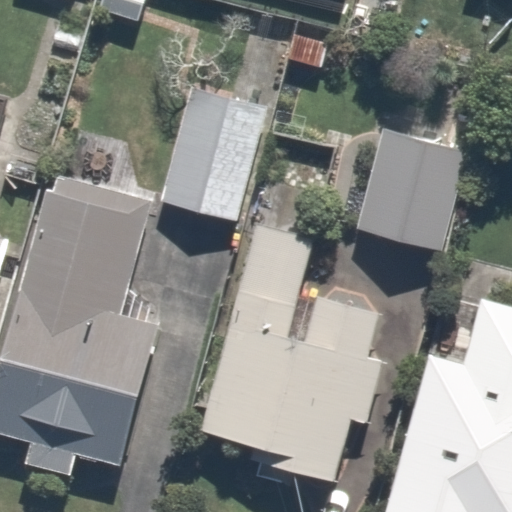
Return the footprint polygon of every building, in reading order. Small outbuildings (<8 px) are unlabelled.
[(234,217),(263,98),(182,78),(153,198),(234,217)] [(444,244),(461,129),(379,117),(362,232),(444,244)] [(18,457),(69,468),(74,445),(120,455),(149,318),(114,310),(137,203),(36,182),(0,348),(0,429),(23,434),(18,457)] [(0,216),(0,268),(10,218),(0,216)] [(363,297),(299,278),(309,237),(250,222),(198,423),(256,438),(250,460),(328,480),(345,414),(364,419),(382,351),(362,346),(374,300),(363,297)] [(511,511),(511,300),(470,293),(457,365),(419,358),(390,511),(511,511)]
